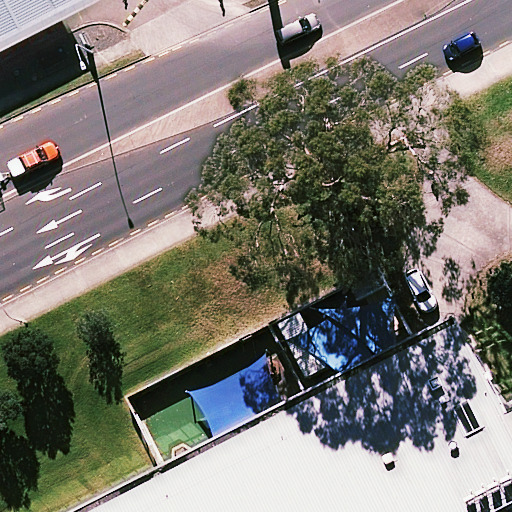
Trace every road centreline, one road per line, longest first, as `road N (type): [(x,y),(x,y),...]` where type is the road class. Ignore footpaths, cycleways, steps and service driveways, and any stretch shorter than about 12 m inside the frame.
road 1 (secondary): [(511,10),(0,265)]
road 2 (secondary): [(0,168),(338,0)]
